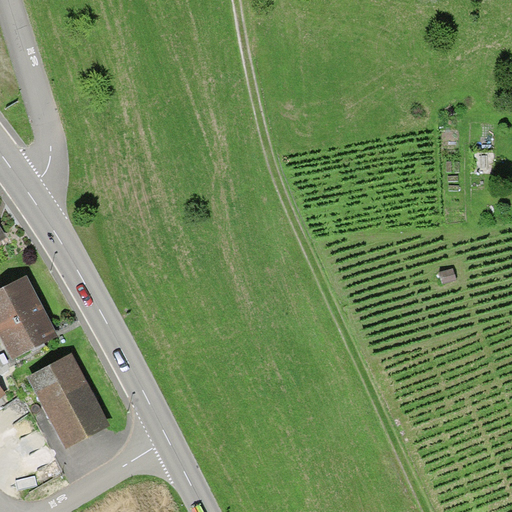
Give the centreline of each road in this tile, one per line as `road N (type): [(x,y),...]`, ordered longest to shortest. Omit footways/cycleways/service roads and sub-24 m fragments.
road 1 (track): [(232,0),(269,169),(423,511)]
road 2 (secondary): [(26,187),(166,441)]
road 3 (residential): [(26,187),(42,176),(52,146),(9,0)]
road 4 (residential): [(166,441),(52,511)]
